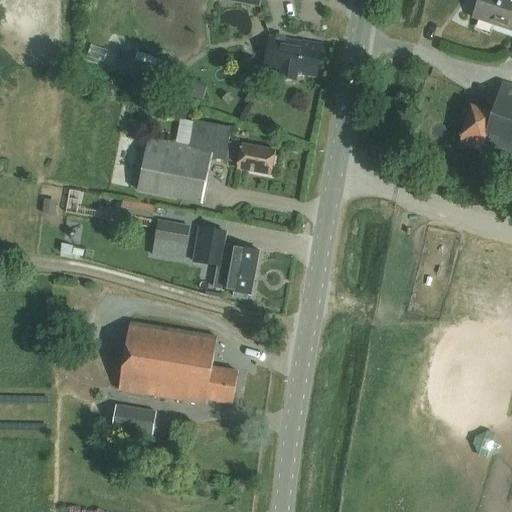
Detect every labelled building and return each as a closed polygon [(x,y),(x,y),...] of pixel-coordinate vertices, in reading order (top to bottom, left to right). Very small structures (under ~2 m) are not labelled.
[(511,0),(479,0),(473,18),(511,31),(511,0)] [(106,29),(120,32),(125,9),(111,6),(106,29)] [(96,27),(88,52),(96,55),(104,30),(96,27)] [(316,77),(322,45),(302,41),(301,43),(270,37),(264,66),(281,69),(279,77),(296,80),(298,71),(302,72),(301,75),(316,77)] [(125,57),(120,74),(160,86),(165,70),(125,57)] [(511,157),(511,86),(502,83),(491,114),(471,108),(471,109),(464,107),(459,122),(466,124),(459,143),(481,150),(483,144),(506,152),(505,155),(511,157)] [(193,142),(194,118),(180,117),(179,142),(193,142)] [(271,175),(276,151),(242,145),(229,143),(230,134),(204,129),(200,149),(149,139),(138,191),(202,203),(211,157),(238,163),(237,169),(271,175)] [(195,230),(197,211),(161,207),(159,226),(195,230)] [(251,295),(259,251),(223,244),(225,232),(200,228),(194,262),(219,266),(217,274),(226,276),(223,290),(251,295)] [(183,250),(187,233),(166,229),(163,246),(183,250)] [(83,257),(84,251),(74,249),(73,254),(83,257)] [(511,327),(511,264),(468,253),(452,311),(511,327)] [(233,405),(238,372),(212,368),(217,338),(130,323),(119,391),(206,405),(207,401),(233,405)] [(511,360),(497,352),(485,373),(504,384),(511,369),(511,360)] [(124,432),(152,437),(156,413),(128,408),(124,432)]
